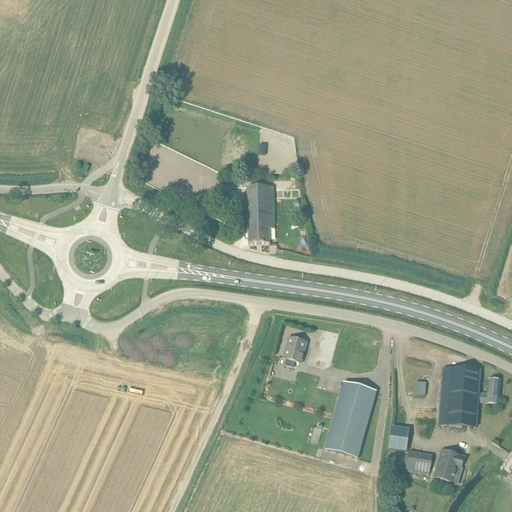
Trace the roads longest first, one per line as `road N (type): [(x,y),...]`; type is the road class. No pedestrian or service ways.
road 1 (unclassified): [(511,368),(374,320),(214,294),(164,299),(114,328),(95,328),(72,313)]
road 2 (unclassified): [(511,327),(380,280),(232,253),(111,196)]
road 3 (primary): [(511,349),(356,296),(121,262)]
road 4 (unclassified): [(111,196),(172,0)]
